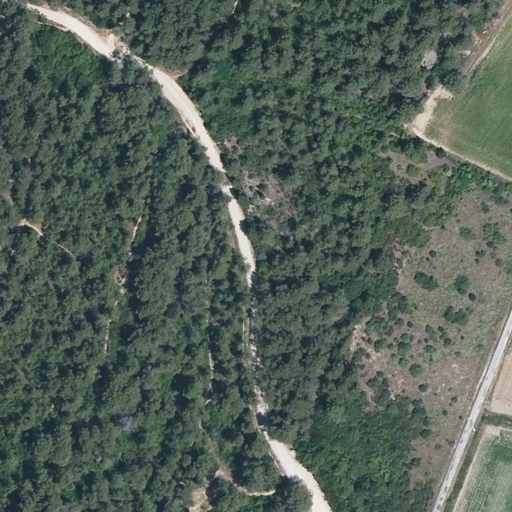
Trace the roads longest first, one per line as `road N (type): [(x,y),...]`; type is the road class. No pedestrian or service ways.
road 1 (track): [(319,511),(260,391),(257,306),(220,162),(159,82),(128,57),(85,28),(7,0)]
road 2 (unclassified): [(434,511),(511,320)]
road 3 (track): [(190,511),(218,474),(245,492),(307,488)]
